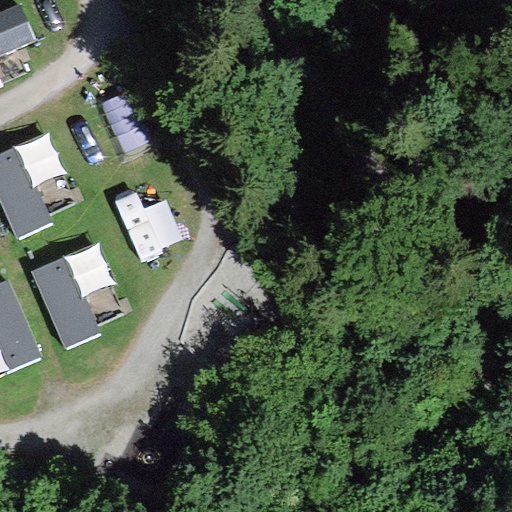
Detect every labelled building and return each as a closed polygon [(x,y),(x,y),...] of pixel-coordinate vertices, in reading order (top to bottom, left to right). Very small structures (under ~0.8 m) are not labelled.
[(0,10),(0,57),(39,46),(27,3),(0,10)] [(23,142),(51,202),(72,192),(44,132),(23,142)] [(0,150),(0,192),(22,239),(56,223),(19,142),(0,150)] [(72,251),(100,318),(125,307),(98,241),(72,251)] [(74,252),(38,261),(61,346),(96,337),(74,252)]
